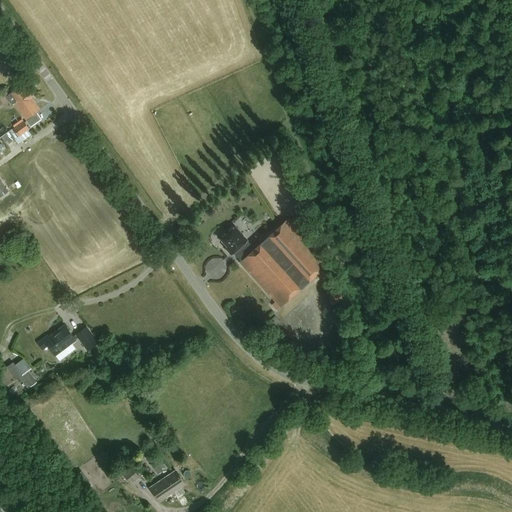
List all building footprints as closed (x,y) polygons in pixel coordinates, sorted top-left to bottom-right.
[(21,89),(19,86),(10,93),(6,96),(12,104),(14,103),(31,126),(41,119),(37,112),(40,110),(31,97),(33,96),(29,90),(27,91),(24,87),(21,89)] [(25,121),(2,137),(7,145),(15,139),(19,144),(29,136),(26,132),(30,129),(25,121)] [(9,191),(0,179),(0,197),(0,198),(9,191)] [(275,310),(328,263),(287,217),(253,247),(233,225),(219,238),(227,247),(225,248),(230,255),(232,253),(239,261),(238,262),(274,303),(271,305),(275,310)] [(338,290),(327,294),(331,305),(342,301),(338,290)] [(47,336),(38,344),(43,350),(47,346),(55,356),(76,340),(64,325),(49,337),(47,336)] [(98,343),(86,327),(75,336),(87,352),(98,343)] [(31,368),(24,359),(14,366),(21,376),(31,368)] [(28,372),(17,380),(21,385),(23,384),(24,385),(22,387),(25,391),(36,383),(28,372)] [(155,461),(150,465),(158,475),(163,471),(155,461)] [(122,475),(130,485),(140,477),(132,468),(122,475)] [(174,492),(178,497),(184,492),(181,487),(185,484),(176,470),(150,488),(159,502),(174,492)] [(75,476),(82,486),(83,485),(86,489),(90,486),(87,482),(89,481),(82,471),(75,476)]
